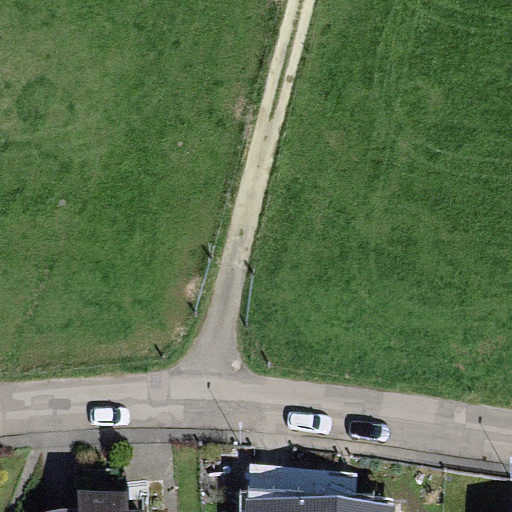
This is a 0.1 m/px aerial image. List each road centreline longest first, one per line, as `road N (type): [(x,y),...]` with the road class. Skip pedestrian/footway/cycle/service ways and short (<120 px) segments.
road 1 (residential): [(511,443),(191,409),(0,409)]
road 2 (track): [(191,409),(296,0)]
